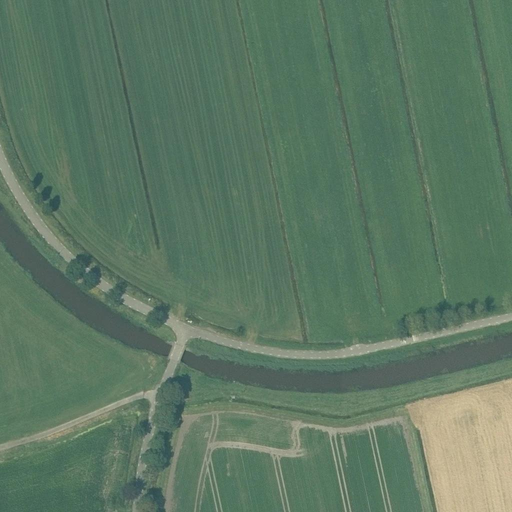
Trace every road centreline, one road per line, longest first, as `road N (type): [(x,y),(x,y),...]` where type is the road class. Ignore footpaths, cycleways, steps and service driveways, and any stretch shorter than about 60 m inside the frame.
road 1 (unclassified): [(184,328),(308,354),(354,351),(511,312)]
road 2 (unclassified): [(184,328),(81,270),(40,227),(0,155)]
road 3 (unclassified): [(0,447),(136,396),(159,398)]
